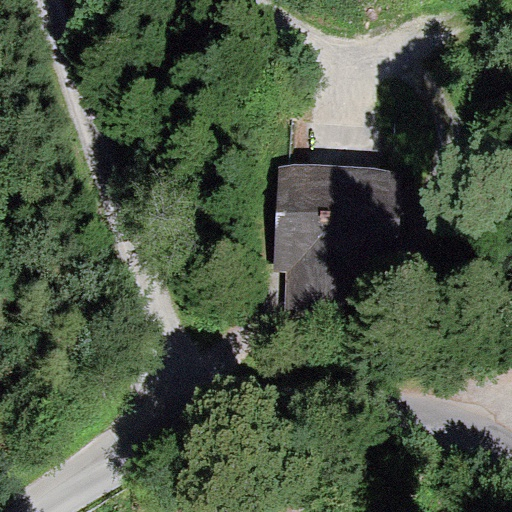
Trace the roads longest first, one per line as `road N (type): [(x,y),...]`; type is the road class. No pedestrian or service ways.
road 1 (unclassified): [(511,464),(474,448),(276,417),(143,443),(25,511)]
road 2 (track): [(46,0),(184,430)]
